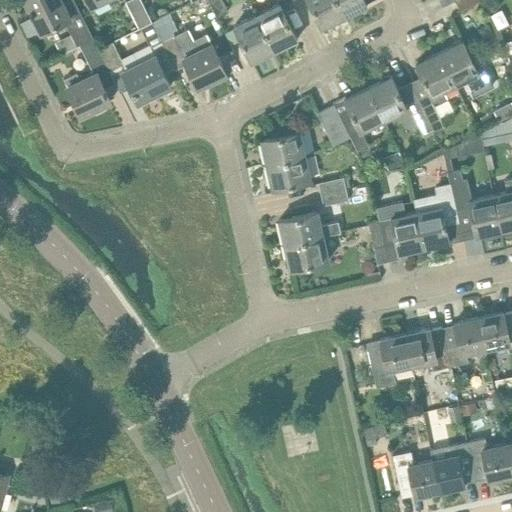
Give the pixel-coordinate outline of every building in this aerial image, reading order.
[(77,46),(80,45),(93,38),(80,12),(69,17),(61,0),(25,0),(34,16),(19,23),(26,37),(40,30),(41,32),(64,20),(77,46)] [(150,23),(153,22),(141,0),(127,0),(126,1),(139,28),(140,28),(150,23)] [(208,0),(216,16),(227,11),(221,0),(208,0)] [(308,0),(322,27),(344,16),(336,0),(308,0)] [(336,0),(344,16),(367,5),(364,0),(336,0)] [(454,0),(460,10),(481,0),(454,0)] [(279,3),(258,14),(275,50),(297,39),(279,3)] [(252,61),(275,50),(258,14),(224,31),(230,44),(241,39),(252,61)] [(150,41),(160,36),(153,22),(150,23),(140,28),(139,28),(142,34),(145,32),(150,41)] [(162,41),(176,68),(176,69),(187,63),(198,87),(226,73),(211,43),(197,50),(191,39),(179,45),(174,35),(162,41)] [(115,82),(98,49),(93,38),(80,45),(94,73),(80,80),(77,72),(64,78),(81,115),(110,101),(106,92),(107,91),(106,87),(115,82)] [(511,52),(511,39),(503,43),(508,55),(511,52)] [(439,52),(455,84),(466,79),(473,94),(488,86),(491,79),(481,59),(473,63),(462,40),(439,52)] [(164,74),(176,68),(162,41),(151,47),(155,55),(127,69),(113,42),(98,49),(115,82),(120,92),(130,86),(138,101),(170,85),(164,74)] [(422,76),(410,82),(433,130),(444,125),(439,115),(434,105),(447,99),(443,90),(455,84),(439,52),(416,63),(422,76)] [(433,130),(410,82),(397,88),(391,75),(368,87),(383,119),(407,108),(406,107),(409,106),(423,135),(433,130)] [(360,130),(383,119),(368,87),(344,98),(349,108),(339,113),(350,136),(358,150),(359,150),(361,154),(370,150),(360,130)] [(339,141),(350,136),(339,113),(334,103),(317,112),(333,144),(339,141)] [(494,124),(480,131),(481,132),(482,138),(483,144),(498,141),(494,124)] [(266,164),(305,155),(300,131),(261,139),(266,164)] [(454,143),(443,148),(445,157),(450,156),(457,154),(454,143)] [(305,155),(266,164),(272,188),(311,179),(305,155)] [(443,157),(431,159),(434,172),(446,169),(443,157)] [(501,230),(494,193),(493,193),(471,198),(466,177),(462,178),(459,167),(447,170),(450,182),(451,182),(460,220),(458,220),(461,232),(475,229),(476,235),(478,235),(477,235),(488,232),(491,234),(498,233),(501,230)] [(318,183),(321,194),(346,188),(343,177),(318,183)] [(511,177),(505,179),(508,190),(494,193),(494,192),(494,193),(501,230),(502,230),(511,227),(511,177)] [(417,211),(416,212),(424,247),(449,241),(445,223),(458,220),(460,220),(451,182),(450,182),(435,186),(436,192),(413,197),(417,211)] [(348,199),(346,188),(321,194),(323,205),(348,199)] [(399,252),(424,247),(416,212),(405,214),(402,201),(377,206),(379,220),(385,245),(396,242),(399,252)] [(284,244),(323,235),(340,231),(337,220),(321,224),(318,211),(279,220),(284,244)] [(385,245),(379,220),(368,222),(374,247),(385,245)] [(323,235),(284,244),(289,268),(329,260),(323,235)] [(506,353),(511,351),(511,311),(504,313),(503,312),(477,317),(484,348),(504,343),(506,353)] [(454,324),(441,327),(450,365),(468,361),(466,352),(484,348),(477,317),(453,323),(454,324)] [(430,328),(404,333),(411,364),(430,360),(432,369),(450,365),(441,327),(430,329),(430,328)] [(392,368),(411,364),(404,333),(380,339),(380,340),(368,343),(378,385),(395,381),(392,368)] [(510,377),(493,380),(496,392),(511,389),(510,377)] [(429,395),(420,397),(423,411),(432,409),(429,395)] [(475,402),(461,405),(463,415),(477,412),(475,402)] [(460,405),(448,408),(451,423),(463,421),(460,405)] [(511,474),(505,443),(487,447),(485,437),(467,441),(475,480),(488,477),(488,479),(511,474)] [(464,483),(475,480),(467,441),(431,449),(433,459),(432,459),(439,490),(464,484),(464,483)] [(439,490),(432,459),(413,463),(410,450),(392,454),(402,496),(414,494),(414,495),(439,490)] [(65,479),(61,458),(44,462),(48,482),(49,490),(52,503),(68,499),(65,486),(63,479),(65,479)] [(0,507),(3,496),(8,478),(9,474),(5,473),(0,471),(0,507)] [(113,511),(111,500),(94,505),(95,511),(113,511)]
